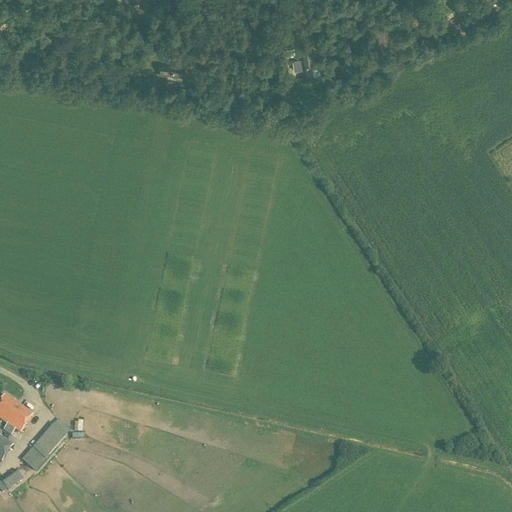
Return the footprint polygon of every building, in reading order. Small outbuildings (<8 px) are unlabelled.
[(74,37),(80,33),(73,24),(68,28),(74,37)] [(58,50),(67,44),(54,25),(46,31),(58,50)] [(379,53),(390,49),(382,28),(371,32),(379,53)] [(211,49),(202,45),(197,57),(206,60),(211,49)] [(284,57),(294,55),(293,49),(283,51),(284,57)] [(311,53),(301,55),(305,76),(320,73),(319,65),(313,67),(311,53)] [(184,77),(185,68),(162,65),(161,75),(184,77)] [(197,88),(187,86),(187,87),(186,94),(196,96),(197,88)] [(21,434),(33,416),(4,396),(0,402),(0,420),(8,425),(4,430),(12,435),(15,430),(21,434)] [(56,422),(23,458),(37,470),(70,434),(56,422)] [(0,461),(2,463),(14,445),(0,436),(0,461)] [(8,491),(23,480),(17,471),(0,482),(0,490),(2,494),(7,490),(8,491)]
